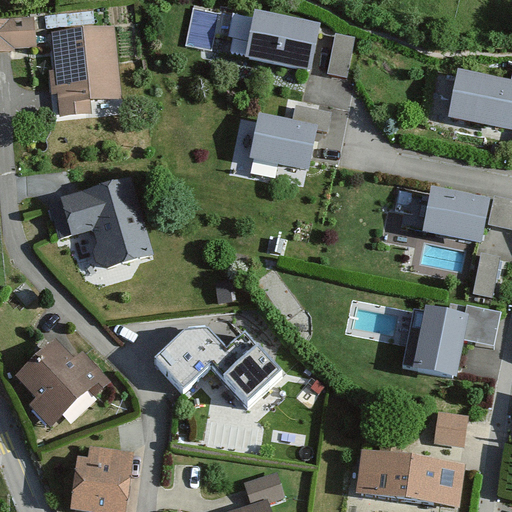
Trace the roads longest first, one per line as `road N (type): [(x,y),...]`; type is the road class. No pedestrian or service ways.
road 1 (residential): [(485,511),(511,345)]
road 2 (residential): [(511,188),(377,159)]
